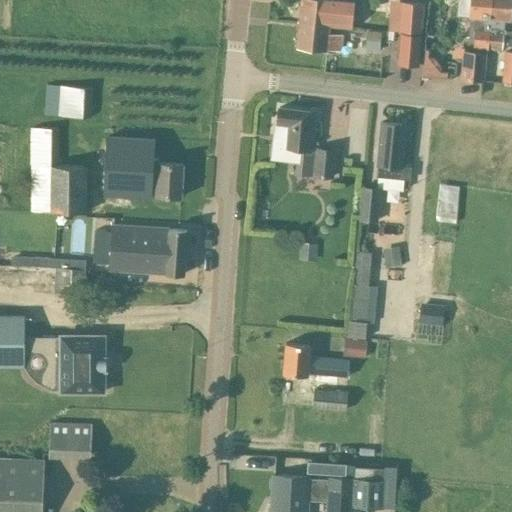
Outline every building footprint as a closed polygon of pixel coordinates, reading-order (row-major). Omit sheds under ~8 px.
[(326,0),(301,0),(299,23),(330,26),(351,28),(353,0),(330,0),(331,0),(326,0)] [(459,0),(458,15),(470,16),(468,43),(474,43),(473,49),(487,50),(491,0),(459,0)] [(511,0),(491,0),(487,50),(502,51),(503,44),(511,45),(511,30),(504,30),(505,20),(510,20),(511,0)] [(402,2),(400,32),(421,33),(423,4),(402,2)] [(330,26),(299,23),(297,47),(341,52),(343,36),(329,34),(330,26)] [(381,30),(367,29),(366,48),(379,49),(381,30)] [(401,33),(398,64),(418,66),(420,35),(401,33)] [(422,76),(448,77),(448,62),(432,61),(432,50),(423,50),(422,76)] [(487,52),(462,50),(460,80),(484,82),(487,52)] [(511,67),(503,67),(502,83),(511,83),(511,67)] [(94,89),(46,85),(44,114),(91,118),(94,89)] [(316,112),(279,108),(277,121),(275,121),(271,160),(296,163),(295,174),(334,178),(337,149),(312,147),(316,112)] [(382,122),(377,177),(404,180),(410,180),(411,167),(401,166),(404,124),(382,122)] [(59,126),(32,126),(32,211),(87,211),(87,167),(59,167),(59,126)] [(157,166),(157,162),(158,162),(159,159),(153,158),(155,139),(107,136),(104,194),(151,197),(151,195),(155,195),(156,184),(153,184),(154,166),(157,166)] [(158,162),(157,162),(157,166),(154,166),(153,184),(156,184),(155,195),(181,196),(183,164),(158,162)] [(359,221),(379,223),(382,189),(376,188),(362,187),(359,221)] [(187,230),(112,225),(111,232),(95,231),(93,261),(109,262),(109,269),(152,272),(184,274),(187,230)] [(297,262),(315,263),(316,247),(298,245),(297,262)] [(398,249),(383,251),(386,270),(401,268),(398,249)] [(357,252),(354,284),(368,286),(371,253),(357,252)] [(86,260),(61,258),(60,268),(56,268),(54,293),(84,295),(86,260)] [(353,301),(351,322),(366,323),(368,303),(353,301)] [(421,306),(419,322),(443,324),(445,308),(421,306)] [(0,365),(30,366),(32,368),(34,371),(36,373),(38,375),(41,377),(44,378),(46,380),(49,381),(52,382),(55,382),(55,390),(61,390),(61,391),(104,391),(104,370),(106,370),(106,356),(104,356),(104,335),(61,335),(61,336),(56,336),(56,334),(42,334),(42,336),(25,336),(25,315),(0,315),(0,365)] [(416,334),(415,342),(428,343),(428,335),(416,334)] [(365,358),(366,341),(344,339),(343,356),(365,358)] [(347,378),(349,359),(310,356),(310,344),(285,342),(283,374),(308,376),(308,375),(347,378)] [(346,391),(315,389),(314,408),(345,410),(346,391)] [(52,421),(51,457),(93,458),(94,422),(52,421)] [(325,426),(323,456),(359,459),(361,429),(325,426)] [(0,511),(42,511),(44,459),(0,457),(0,511)] [(308,475),(328,476),(355,477),(355,466),(309,463),(308,475)] [(307,511),(308,501),(327,502),(328,479),(309,478),(309,477),(273,475),(271,511),(307,511)] [(355,477),(328,476),(328,479),(327,502),(326,511),(353,511),(353,508),(355,479),(355,477)] [(355,479),(353,508),(385,509),(386,481),(355,479)]
